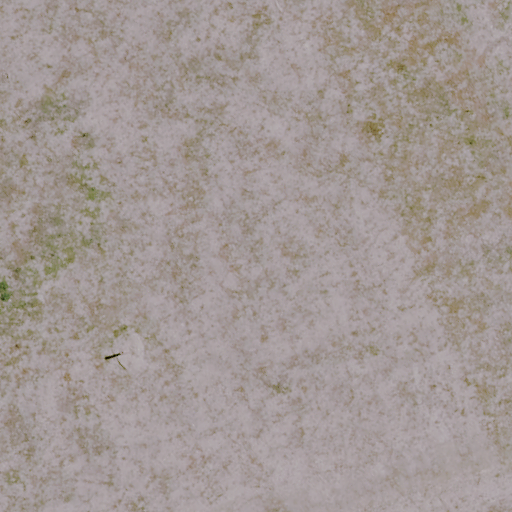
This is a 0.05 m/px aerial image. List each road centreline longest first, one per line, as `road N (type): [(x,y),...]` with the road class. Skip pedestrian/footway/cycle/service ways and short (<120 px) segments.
road 1 (secondary): [(272,511),(80,0)]
road 2 (secondary): [(460,0),(511,128)]
